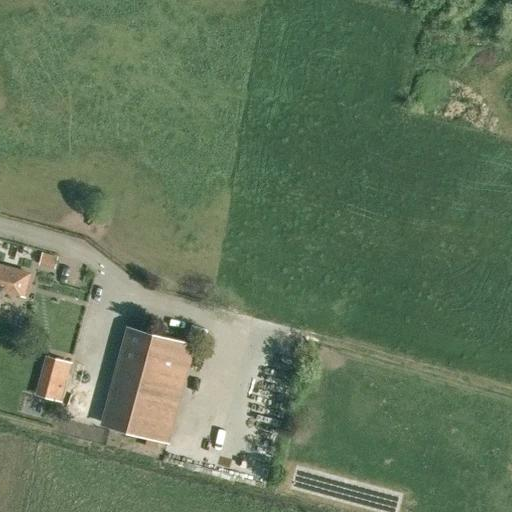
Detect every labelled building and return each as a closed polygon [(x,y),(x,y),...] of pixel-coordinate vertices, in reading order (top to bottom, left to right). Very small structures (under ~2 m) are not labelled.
[(491,93),(507,94),(508,83),(492,82),(491,93)] [(42,261),(60,267),(64,254),(46,249),(42,261)] [(0,289),(23,295),(29,273),(0,265),(0,289)] [(88,332),(103,336),(109,314),(94,310),(88,332)] [(194,345),(136,329),(109,426),(167,441),(194,345)] [(263,406),(264,397),(244,396),(244,405),(263,406)]
